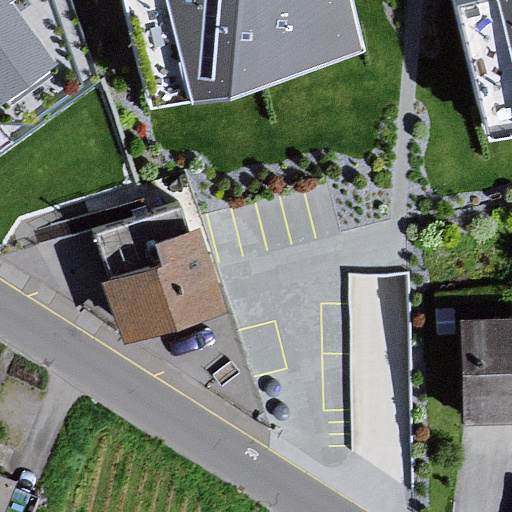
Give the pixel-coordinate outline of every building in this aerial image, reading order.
[(0,0),(0,87),(4,92),(56,54),(15,0),(0,0)] [(123,0),(149,109),(227,92),(362,49),(349,0),(123,0)] [(511,0),(457,0),(454,1),(487,136),(511,132),(511,0)] [(157,239),(186,230),(178,205),(94,230),(108,279),(164,262),(157,239)] [(108,279),(100,281),(119,342),(222,311),(196,227),(186,230),(157,239),(164,262),(108,279)] [(511,317),(458,319),(460,423),(511,422),(511,317)] [(0,511),(8,511),(20,483),(0,475),(0,511)]
